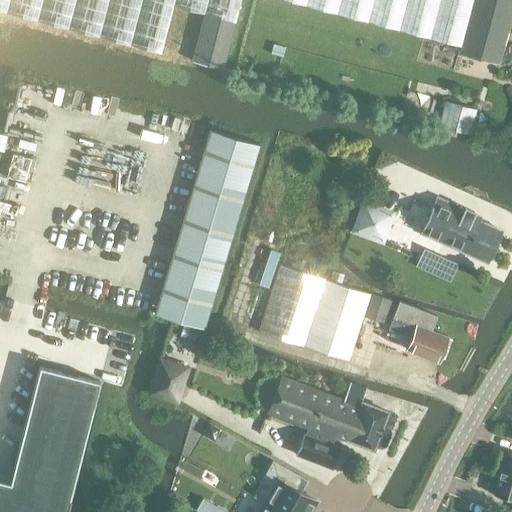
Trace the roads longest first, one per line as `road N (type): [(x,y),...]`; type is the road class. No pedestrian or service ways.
road 1 (tertiary): [(426,511),(511,365)]
road 2 (unknown): [(13,337),(48,191)]
